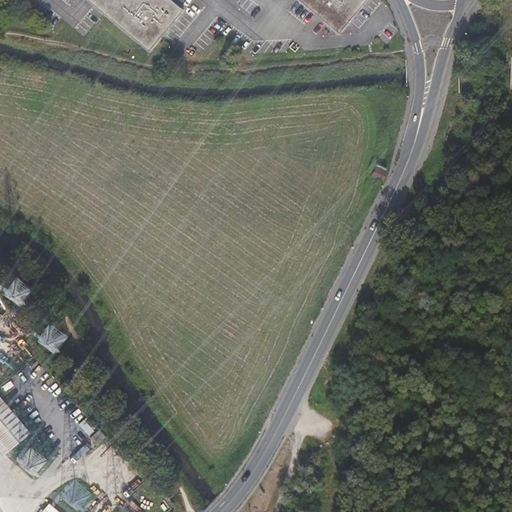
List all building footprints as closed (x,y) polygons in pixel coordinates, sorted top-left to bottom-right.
[(89,0),(105,14),(146,49),(181,8),(171,0),(89,0)] [(296,0),(335,32),(361,0),(296,0)] [(380,183),(385,173),(375,170),(370,179),(380,183)] [(40,338),(54,351),(67,336),(53,323),(40,338)] [(0,453),(23,434),(0,407),(0,453)] [(60,511),(50,503),(43,511),(60,511)]
